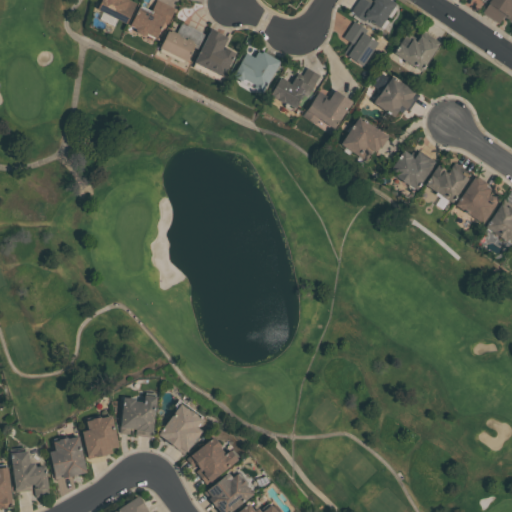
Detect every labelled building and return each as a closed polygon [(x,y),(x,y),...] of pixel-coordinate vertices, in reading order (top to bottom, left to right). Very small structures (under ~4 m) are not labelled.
[(98,0),(129,0),(135,3),(125,23),(95,8),(98,0)] [(155,0),(158,0),(174,8),(166,24),(162,22),(155,37),(146,33),(142,35),(136,32),(135,27),(129,24),(138,6),(150,12),(155,0)] [(355,0),(365,0),(368,2),(369,0),(393,0),(395,1),(378,25),(366,17),(364,21),(349,10),(355,0)] [(488,0),(511,0),(511,22),(502,16),(496,24),(480,13),(488,0)] [(361,66),(342,53),(349,42),(341,37),(353,20),(372,33),(370,36),(378,41),(361,66)] [(168,29),(175,32),(180,22),(203,33),(196,49),(190,46),(183,62),(158,50),(168,29)] [(222,75),(194,61),(210,28),(227,36),(222,47),(224,48),(225,46),(234,51),(222,75)] [(392,51),(404,32),(415,39),(419,33),(436,44),(419,70),(392,51)] [(238,77),(232,74),(245,52),(253,56),(256,50),(260,52),(261,51),(279,60),(261,91),(255,87),(251,88),(239,80),(238,77)] [(292,109),(289,110),(283,106),(282,102),(277,99),(276,91),(272,88),(278,77),(289,83),(292,76),(298,80),(305,68),(318,75),(305,97),(300,95),(292,109)] [(390,76),(417,94),(406,111),(403,108),(400,113),(396,111),(392,117),(374,105),(379,98),(376,96),(390,76)] [(334,89),(351,101),(328,135),(300,116),(317,91),(328,98),(334,89)] [(357,115),(386,135),(374,153),(371,151),(365,161),(338,143),(357,115)] [(415,190),(394,176),(396,173),(389,169),(402,149),(413,156),(417,150),(434,161),(415,190)] [(451,166),(467,177),(450,202),(423,184),(436,164),(447,172),(451,166)] [(481,223),(453,204),(474,174),(486,183),(484,184),(489,188),(487,190),(498,198),(481,223)] [(511,242),(506,239),(504,241),(483,227),(500,203),(505,206),(507,204),(511,207),(511,242)] [(128,428),(127,434),(118,433),(121,397),(134,398),(134,400),(143,401),(144,395),(155,396),(151,436),(135,435),(136,429),(128,428)] [(200,430),(182,454),(155,435),(179,403),(201,418),(195,426),(200,430)] [(110,414),(117,446),(110,448),(111,453),(86,458),(81,430),(86,429),(84,419),(110,414)] [(77,434),(85,472),(54,479),(48,451),(53,450),(51,440),(77,434)] [(184,459),(212,435),(225,451),(228,448),(236,458),(204,485),(193,472),(198,468),(196,465),(192,468),(184,459)] [(43,465),(47,496),(34,497),(32,483),(27,484),(28,490),(13,492),(9,452),(26,450),(27,462),(34,462),(34,466),(43,465)] [(0,464),(6,464),(11,506),(0,507),(0,464)] [(252,493),(229,511),(218,511),(202,492),(224,474),(227,478),(235,472),(252,493)] [(110,511),(136,495),(147,511),(110,511)] [(234,511),(247,502),(253,510),(256,507),(260,511),(269,503),(276,511),(234,511)]
